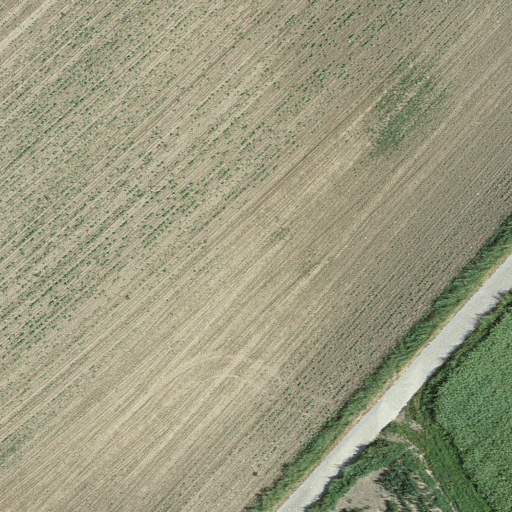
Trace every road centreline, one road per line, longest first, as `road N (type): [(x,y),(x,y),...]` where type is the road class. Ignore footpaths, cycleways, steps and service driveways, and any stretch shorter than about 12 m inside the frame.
road 1 (track): [(287,511),(511,265)]
road 2 (track): [(384,405),(456,511)]
